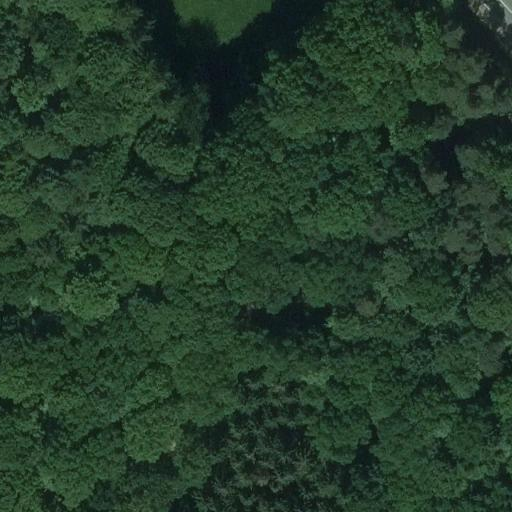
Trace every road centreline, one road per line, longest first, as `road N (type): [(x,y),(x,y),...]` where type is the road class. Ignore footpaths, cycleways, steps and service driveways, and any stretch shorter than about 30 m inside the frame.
road 1 (track): [(226,299),(511,110)]
road 2 (track): [(226,299),(511,419)]
